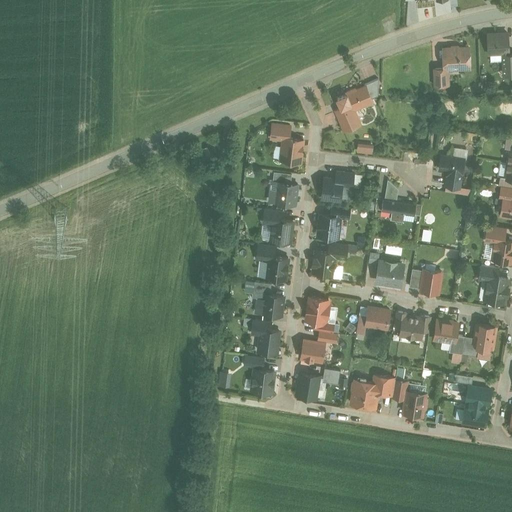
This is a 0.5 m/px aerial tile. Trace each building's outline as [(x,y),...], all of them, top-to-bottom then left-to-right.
[(508,33),(488,34),(489,53),(504,52),(508,52),(509,52),(508,33)] [(460,48),(458,46),(452,47),(451,48),(443,49),(444,68),(444,69),(448,68),(470,67),(469,47),(460,48)] [(444,68),(433,68),(434,85),(449,85),(448,68),(444,69),(444,68)] [(371,100),(364,84),(336,96),(339,104),(333,107),(344,131),(359,124),(352,108),(371,100)] [(291,125),(273,123),(271,138),(284,139),(284,136),(289,136),(291,125)] [(293,139),(292,137),(289,136),(284,136),(284,139),(281,159),(290,160),(291,162),(296,162),(297,161),(300,161),(302,152),(302,151),(302,146),(303,146),(302,146),(303,140),(293,139)] [(355,151),(372,153),(372,143),(356,142),(355,151)] [(207,146),(197,151),(201,160),(211,156),(207,146)] [(464,158),(442,155),(440,169),(445,170),(448,174),(447,177),(461,179),(464,158)] [(354,173),(337,171),(336,178),(343,179),(342,185),(352,187),(354,173)] [(287,174),(266,172),(265,181),(274,182),(272,203),(295,205),(297,184),(286,183),(287,174)] [(511,178),(506,177),(501,176),(500,185),(502,185),(511,186),(511,178)] [(336,178),(325,177),(322,198),(340,200),(342,185),(343,179),(336,178)] [(461,179),(447,177),(446,185),(460,187),(461,179)] [(511,186),(502,185),(500,196),(504,197),(504,196),(511,196),(511,186)] [(511,196),(504,196),(504,197),(503,206),(501,205),(498,207),(498,210),(499,213),(502,213),(501,214),(511,216),(511,196)] [(375,201),(363,200),(363,208),(374,209),(375,201)] [(415,205),(382,200),(380,211),(390,213),(389,220),(402,222),(403,215),(413,216),(415,205)] [(350,207),(332,205),(331,215),(340,216),(340,217),(349,218),(350,207)] [(283,209),(266,207),(264,222),(273,223),(273,218),(282,219),(283,209)] [(331,215),(319,213),(317,234),(338,237),(340,217),(340,216),(331,215)] [(282,219),(273,218),(273,223),(271,239),(290,241),(293,221),(282,219)] [(506,227),(488,224),(485,240),(495,241),(496,238),(504,239),(506,227)] [(421,239),(429,240),(430,229),(422,228),(421,239)] [(511,240),(504,239),(496,238),(495,241),(492,258),(499,259),(501,261),(506,262),(508,260),(511,261),(511,240)] [(348,244),(330,242),(329,251),(336,252),(335,255),(346,256),(347,250),(348,244)] [(276,246),(258,244),(257,258),(269,260),(269,255),(275,256),(276,246)] [(329,251),(316,250),(315,257),(314,257),(313,264),(314,264),(313,271),(322,272),(324,274),(329,275),(331,273),(333,273),(334,267),(337,265),(334,261),(335,255),(336,252),(329,251)] [(275,256),(269,255),(269,260),(267,276),(286,279),(288,257),(275,256)] [(403,266),(378,261),(374,283),(399,288),(403,266)] [(499,267),(481,264),(479,278),(488,279),(489,273),(498,274),(499,267)] [(422,268),(419,287),(437,290),(440,271),(422,268)] [(498,274),(489,273),(488,279),(488,280),(485,298),(505,302),(506,294),(508,295),(509,286),(507,286),(508,279),(500,277),(498,274)] [(272,283),(254,281),(253,288),(252,297),(265,298),(265,293),(270,294),(272,283)] [(270,294),(265,293),(265,298),(263,312),(281,314),(284,295),(270,294)] [(328,299),(310,296),(309,303),(308,303),(307,312),(308,312),(307,319),(316,321),(325,322),(325,321),(326,317),(327,317),(329,305),(327,305),(328,299)] [(390,310),(369,306),(367,315),(366,323),(367,323),(375,324),(375,325),(387,327),(390,310)] [(397,312),(396,312),(394,324),(395,324),(395,325),(401,326),(404,312),(397,311),(397,312)] [(420,317),(407,315),(408,313),(404,312),(401,326),(400,334),(421,338),(422,330),(424,315),(420,315),(420,317)] [(367,315),(359,314),(356,332),(365,333),(367,323),(366,323),(367,315)] [(431,316),(424,315),(422,330),(428,331),(429,330),(431,318),(431,317),(431,316)] [(272,321),(254,318),(253,325),(253,328),(261,329),(261,328),(270,329),(272,321)] [(458,323),(437,319),(434,338),(451,341),(455,341),(456,334),(458,323)] [(334,323),(325,321),(325,322),(316,321),(314,328),(320,329),(332,331),(334,323)] [(348,321),(344,328),(351,332),(355,325),(348,321)] [(496,327),(477,324),(474,337),(473,344),(479,345),(493,348),(496,327)] [(270,329),(261,328),(261,329),(259,350),(277,352),(279,331),(270,329)] [(332,331),(320,329),(319,338),(336,341),(337,332),(332,331)] [(465,335),(456,334),(455,341),(451,341),(449,351),(454,352),(462,353),(465,335)] [(474,337),(465,335),(462,353),(468,354),(478,356),(479,345),(473,344),(474,337)] [(325,342),(304,339),(301,357),(322,360),(325,342)] [(462,353),(454,352),(453,360),(461,362),(461,360),(462,353)] [(264,357),(246,355),(245,365),(262,367),(264,357)] [(340,370),(325,367),(322,381),(338,383),(340,370)] [(274,371),(255,368),(252,389),(272,392),(274,371)] [(218,386),(229,386),(229,371),(219,370),(218,386)] [(320,375),(301,372),(297,394),(317,397),(320,375)] [(473,376),(455,373),(454,380),(472,383),(473,376)] [(396,377),(374,374),(373,381),(379,382),(378,391),(393,393),(395,378),(396,377)] [(405,380),(395,378),(393,393),(392,396),(401,397),(403,396),(405,380)] [(373,381),(356,379),(355,380),(354,381),(352,388),(354,390),(352,402),(375,406),(378,391),(379,382),(373,381)] [(491,389),(469,385),(467,400),(470,401),(469,407),(466,406),(463,421),(485,424),(487,410),(484,409),(485,403),(488,404),(491,389)] [(425,393),(408,390),(407,390),(403,411),(404,411),(422,414),(423,414),(423,410),(426,408),(427,400),(425,398),(426,393),(425,393)]
